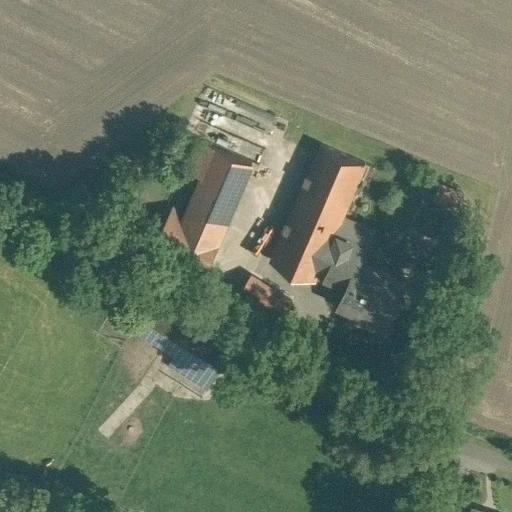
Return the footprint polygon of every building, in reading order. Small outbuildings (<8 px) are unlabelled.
[(252,161),(201,139),(188,170),(202,176),(186,213),(221,233),(252,161)] [(321,143),(271,259),(316,279),(319,272),(336,232),(340,223),(358,231),(367,211),(349,203),(366,163),(321,143)] [(186,213),(173,206),(151,245),(201,273),(223,235),(221,233),(186,213)] [(405,282),(358,261),(365,245),(336,232),(319,272),(346,284),(339,302),(387,323),(405,282)] [(292,301),(250,275),(237,297),(279,323),(292,301)] [(229,357),(149,307),(136,327),(193,364),(186,375),(209,389),(216,377),(216,378),(229,357)]
